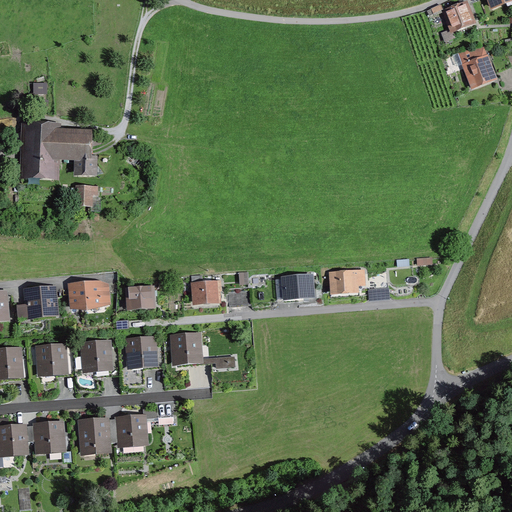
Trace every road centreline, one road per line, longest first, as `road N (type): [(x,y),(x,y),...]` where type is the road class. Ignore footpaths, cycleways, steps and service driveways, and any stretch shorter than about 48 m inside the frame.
road 1 (unclassified): [(441,0),(368,19),(292,21),(178,0)]
road 2 (residential): [(192,321),(441,303)]
road 3 (residential): [(236,511),(296,495),(392,436),(438,391)]
road 4 (track): [(15,122),(62,121),(106,133),(124,126),(141,0)]
road 5 (residential): [(200,395),(0,410)]
road 6 (unclassified): [(441,303),(511,147)]
